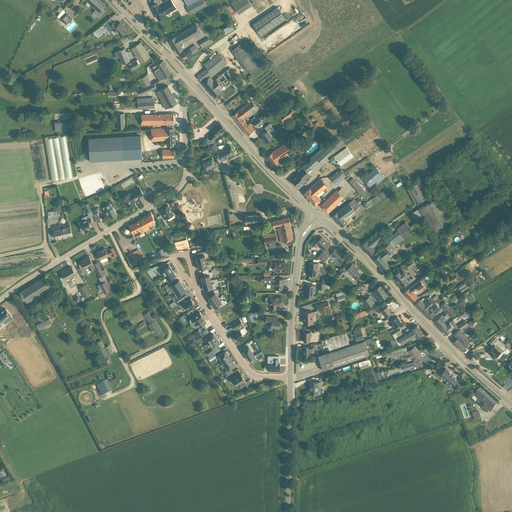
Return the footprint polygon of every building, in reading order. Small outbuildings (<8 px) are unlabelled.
[(99,0),(86,0),(96,9),(94,12),(98,16),(104,10),(102,8),(105,5),(99,0)] [(152,6),(159,19),(166,15),(165,14),(167,13),(170,11),(176,7),(171,0),(166,0),(161,3),(160,2),(157,3),(152,6)] [(184,0),(188,5),(186,6),(191,14),(206,5),(203,0),(184,0)] [(248,0),(234,0),(231,2),(239,13),(252,4),(248,0)] [(253,23),(263,37),(264,37),(262,35),(286,18),(278,6),(253,23)] [(66,11),(60,17),(66,24),(73,18),(66,11)] [(109,19),(103,24),(117,38),(126,30),(122,25),(123,24),(120,22),(117,25),(114,21),(113,22),(109,19)] [(196,24),(170,40),(177,52),(183,49),(180,44),(201,32),(196,24)] [(209,37),(200,42),(203,48),(214,42),(212,39),(211,39),(209,37)] [(231,50),(247,71),(261,61),(246,39),(231,50)] [(136,55),(135,55),(136,58),(137,57),(138,59),(137,60),(137,59),(132,62),(129,64),(132,70),(140,66),(139,63),(150,56),(140,42),(132,48),(136,55)] [(114,53),(116,57),(119,56),(122,63),(130,60),(125,48),(114,53)] [(181,54),(184,59),(193,53),(190,48),(181,54)] [(200,72),(197,75),(201,81),(205,78),(211,73),(213,75),(227,62),(218,52),(204,64),(207,67),(200,72)] [(154,72),(155,74),(168,67),(163,60),(152,67),(155,71),(154,72)] [(168,67),(155,74),(159,80),(162,78),(165,77),(171,73),(168,67)] [(232,77),(236,73),(230,67),(226,70),(213,80),(210,76),(202,82),(215,97),(222,91),(220,88),(232,77)] [(151,84),(138,90),(140,94),(143,93),(152,89),(153,91),(157,89),(154,83),(154,82),(151,84)] [(161,99),(166,108),(177,102),(168,86),(160,90),(157,91),(161,99)] [(247,103),(232,115),(247,134),(251,131),(255,129),(250,123),(248,125),(244,120),(243,118),(244,117),(246,116),(247,117),(251,114),(251,115),(259,109),(250,97),(249,97),(245,100),(247,103)] [(137,99),(132,99),(133,109),(137,108),(154,107),(155,107),(155,99),(137,100),(137,99)] [(276,113),(283,123),(298,111),(292,102),(276,113)] [(141,114),(141,124),(173,123),(173,113),(141,114)] [(256,119),(256,120),(253,122),(256,126),(263,121),(259,117),(257,118),(256,119)] [(75,121),(55,123),(55,131),(75,129),(75,121)] [(210,147),(215,142),(216,141),(214,139),(225,129),(220,122),(212,128),(214,131),(206,138),(208,143),(209,147),(210,147)] [(261,135),(266,141),(272,136),(269,132),(273,128),(269,123),(265,127),(267,130),(261,135)] [(152,140),(167,140),(167,145),(174,144),(173,127),(151,128),(152,140)] [(142,129),(124,132),(126,147),(144,144),(142,129)] [(51,180),(72,176),(66,135),(45,138),(51,180)] [(294,138),(300,146),(304,143),(298,135),(294,138)] [(122,136),(88,138),(90,161),(123,159),(122,136)] [(272,152),(267,155),(275,166),(279,163),(282,161),(281,159),(296,148),(290,140),(272,152)] [(310,175),(307,172),(335,147),(331,142),(303,167),(304,169),(299,173),(292,180),(298,186),(305,180),(310,175)] [(214,143),(209,147),(214,152),(219,148),(214,143)] [(217,152),(222,160),(226,158),(225,157),(234,153),(230,144),(225,146),(225,148),(217,152)] [(346,147),(334,156),(341,165),(353,156),(346,147)] [(160,150),(158,150),(158,155),(163,155),(163,157),(169,157),(174,157),(174,150),(174,149),(162,149),(162,150),(160,150)] [(204,161),(203,162),(206,169),(215,165),(212,157),(210,158),(209,155),(203,158),(204,161)] [(281,170),(284,173),(285,174),(295,166),(292,162),(287,166),(286,166),(281,170)] [(340,167),(330,176),(336,183),(346,175),(340,167)] [(363,178),(370,186),(375,181),(382,175),(383,175),(376,167),(363,178)] [(384,177),(382,175),(375,181),(377,183),(384,177)] [(360,194),(364,190),(354,177),(349,180),(360,194)] [(321,178),(304,193),(314,205),(321,199),(317,195),(327,186),(321,178)] [(420,181),(407,188),(415,204),(426,198),(424,193),(426,191),(420,181)] [(122,198),(127,206),(135,200),(135,199),(144,193),(140,187),(131,193),(130,192),(122,198)] [(321,205),(328,213),(337,204),(341,200),(344,198),(348,194),(342,188),(338,191),(336,190),(321,205)] [(364,204),(367,208),(375,202),(376,204),(387,197),(383,191),(364,204)] [(438,197),(418,209),(422,215),(424,214),(436,234),(453,224),(438,197)] [(349,202),(332,215),(341,226),(347,222),(343,218),(360,206),(354,198),(349,202)] [(109,209),(104,211),(107,215),(109,214),(110,217),(117,214),(113,207),(112,207),(110,203),(107,205),(109,209)] [(160,212),(165,219),(173,214),(168,204),(161,208),(162,210),(160,212)] [(346,228),(352,237),(374,220),(368,212),(346,228)] [(151,213),(129,225),(133,233),(139,230),(140,233),(145,230),(144,227),(155,221),(151,213)] [(261,216),(262,216),(262,215),(261,216),(260,214),(257,214),(256,213),(256,214),(245,215),(245,222),(257,221),(258,221),(257,220),(260,220),(261,220),(261,219),(262,218),(262,217),(261,216)] [(79,222),(82,230),(91,226),(90,223),(92,222),(89,214),(86,215),(88,218),(79,222)] [(293,239),(289,222),(290,222),(289,217),(272,221),(274,226),(279,225),(280,227),(278,228),(281,242),(283,241),(283,242),(293,239)] [(386,244),(390,240),(409,226),(406,222),(397,229),(399,230),(384,242),(386,244)] [(53,226),(54,229),(56,238),(72,235),(69,225),(63,227),(62,224),(53,226)] [(409,226),(390,240),(391,242),(389,244),(388,243),(383,248),(385,250),(380,254),(374,259),(383,269),(389,264),(385,260),(398,250),(395,246),(405,238),(400,233),(409,226)] [(376,246),(375,245),(386,235),(381,229),(367,241),(366,240),(361,245),(369,254),(375,250),(374,248),(376,246)] [(269,242),(269,247),(278,245),(275,232),(263,234),(265,243),(269,242)] [(318,245),(324,250),(330,244),(322,236),(318,240),(316,238),(311,243),(316,248),(318,245)] [(187,237),(176,239),(178,247),(188,245),(187,237)] [(205,239),(196,241),(197,247),(207,245),(205,239)] [(441,244),(431,250),(434,254),(444,248),(441,244)] [(96,252),(100,259),(109,255),(108,255),(111,253),(113,255),(114,257),(117,256),(116,254),(116,253),(113,247),(109,249),(110,250),(107,252),(105,248),(96,252)] [(331,253),(328,255),(337,263),(344,255),(336,247),(331,253)] [(130,254),(126,255),(131,265),(143,259),(141,254),(138,255),(136,250),(130,253),(130,254)] [(207,256),(206,250),(198,252),(199,256),(196,257),(197,263),(206,260),(205,257),(207,257),(207,256)] [(82,262),(79,264),(83,273),(94,267),(92,264),(93,264),(89,256),(86,257),(86,258),(82,261),(82,262)] [(411,258),(403,265),(407,270),(415,263),(411,258)] [(206,260),(197,263),(199,269),(202,268),(203,272),(208,270),(208,269),(211,268),(210,264),(207,264),(206,260)] [(270,261),(270,266),(274,266),(274,270),(276,270),(276,271),(278,271),(279,270),(285,271),(286,263),(275,261),(275,262),(270,261)] [(309,266),(310,266),(309,274),(317,275),(318,263),(309,261),(309,266)] [(164,263),(157,265),(164,275),(165,274),(172,269),(169,264),(166,266),(164,263)] [(347,268),(350,272),(349,273),(356,279),(361,273),(355,267),(356,266),(352,263),(347,268)] [(61,272),(63,276),(66,280),(76,274),(72,266),(68,269),(67,268),(61,272)] [(96,270),(100,277),(105,275),(104,273),(102,270),(101,267),(96,270)] [(459,270),(454,273),(457,277),(455,278),(457,281),(459,280),(460,281),(462,279),(464,278),(462,275),(464,273),(461,268),(459,270)] [(172,269),(165,274),(168,279),(176,274),(172,269)] [(204,276),(201,276),(202,282),(211,280),(210,277),(212,276),(213,275),(212,271),(209,271),(208,270),(203,272),(204,276)] [(399,271),(394,275),(403,286),(408,281),(405,278),(408,275),(403,270),(400,272),(399,271)] [(20,292),(28,304),(43,294),(40,291),(49,285),(44,277),(20,292)] [(271,283),(271,288),(275,288),(277,289),(282,289),(283,283),(284,283),(284,278),(279,278),(276,278),(275,283),(271,283)] [(106,280),(98,285),(101,291),(103,289),(105,293),(110,290),(108,288),(110,287),(106,280)] [(179,280),(170,285),(174,290),(182,284),(179,280)] [(214,283),(212,283),(211,280),(202,282),(204,288),(207,287),(208,290),(216,288),(215,284),(214,283)] [(409,288),(404,293),(412,302),(417,297),(413,292),(417,289),(418,289),(424,285),(420,280),(409,288)] [(465,281),(458,286),(462,291),(469,286),(465,281)] [(320,282),(318,292),(323,292),(324,289),(329,290),(330,285),(328,284),(328,283),(320,282)] [(79,288),(85,298),(91,294),(86,284),(79,288)] [(182,284),(174,290),(177,295),(185,290),(182,284)] [(305,296),(313,297),(314,289),(315,289),(315,285),(306,284),(305,296)] [(374,289),(370,292),(377,301),(381,298),(381,299),(388,294),(381,284),(374,289)] [(217,294),(218,293),(218,292),(216,289),(214,290),(215,292),(208,297),(211,302),(219,297),(217,294)] [(344,291),(336,294),(337,297),(340,296),(341,300),(346,298),(344,291)] [(455,295),(451,298),(456,303),(459,300),(455,295)] [(270,308),(276,309),(277,304),(282,305),(282,297),(271,296),(270,303),(270,304),(270,308)] [(363,300),(365,305),(368,308),(375,303),(370,296),(363,300)] [(182,297),(176,301),(179,305),(183,303),(187,309),(195,303),(191,297),(187,300),(186,299),(184,300),(182,297)] [(222,299),(221,300),(219,297),(211,302),(214,307),(222,302),(223,305),(226,303),(224,299),(222,299)] [(415,305),(421,311),(431,302),(433,304),(435,302),(431,297),(429,300),(429,299),(424,304),(420,299),(415,305)] [(324,302),(316,305),(316,306),(318,310),(326,308),(326,307),(330,306),(329,302),(328,301),(324,303),(324,302)] [(433,304),(431,302),(421,311),(429,319),(435,313),(441,308),(435,302),(433,304)] [(445,302),(441,306),(451,316),(454,314),(455,316),(458,313),(457,312),(458,311),(456,310),(455,310),(453,308),(451,306),(450,307),(445,302)] [(378,311),(380,314),(383,312),(385,316),(391,312),(387,305),(381,309),(378,311)] [(229,322),(238,316),(235,310),(232,312),(229,307),(219,314),(224,322),(228,319),(228,320),(229,319),(230,321),(229,322)] [(10,314),(5,308),(1,312),(0,311),(0,324),(4,321),(3,320),(10,314)] [(203,316),(200,311),(196,314),(195,312),(193,308),(187,312),(189,316),(191,315),(192,316),(193,318),(192,318),(193,321),(194,322),(203,316)] [(150,322),(157,317),(151,309),(144,314),(150,322)] [(314,311),(303,312),(303,317),(304,317),(304,323),(312,323),(312,316),(313,316),(313,315),(314,314),(314,311)] [(442,314),(435,321),(440,328),(446,323),(444,321),(449,317),(446,314),(444,316),(442,314)] [(203,323),(206,321),(203,316),(194,322),(195,323),(197,325),(198,325),(198,326),(199,326),(200,328),(198,329),(199,330),(201,333),(207,329),(204,325),(203,323)] [(266,316),(265,322),(271,322),(271,328),(269,327),(268,331),(275,332),(275,329),(276,329),(276,328),(279,328),(280,321),(277,320),(278,317),(272,316),(267,316),(266,316)] [(390,323),(392,327),(395,325),(395,326),(401,323),(397,316),(391,319),(393,322),(390,323)] [(49,317),(36,324),(38,329),(52,323),(49,317)] [(239,318),(230,324),(233,328),(234,328),(236,331),(232,334),(236,340),(243,335),(240,329),(244,326),(242,323),(242,322),(239,318)] [(155,320),(148,324),(151,328),(150,328),(153,333),(154,332),(156,335),(163,331),(155,320)] [(446,323),(440,328),(446,334),(450,330),(454,327),(455,328),(457,326),(452,320),(449,322),(446,324),(446,323)] [(458,325),(460,329),(468,324),(466,320),(458,325)] [(463,335),(461,334),(476,324),(474,321),(459,331),(458,329),(457,330),(454,334),(457,337),(453,341),(462,350),(466,346),(462,342),(468,336),(465,334),(463,335)] [(411,329),(406,332),(408,335),(406,336),(408,340),(410,339),(415,336),(417,338),(423,333),(417,325),(411,329)] [(201,333),(203,336),(205,335),(209,342),(217,337),(213,332),(211,334),(207,328),(207,329),(201,333)] [(408,335),(406,332),(403,334),(400,329),(392,334),(399,345),(408,340),(406,336),(408,335)] [(330,351),(318,355),(323,370),(365,356),(366,359),(371,358),(366,345),(365,339),(349,344),(345,332),(325,338),(326,341),(327,345),(330,351)] [(217,337),(209,342),(214,349),(212,350),(214,353),(221,349),(217,344),(220,342),(217,337)] [(372,337),(365,339),(366,345),(374,343),(372,337)] [(322,342),(319,343),(321,347),(327,345),(326,341),(325,338),(321,340),(322,342)] [(113,352),(110,344),(105,346),(102,339),(97,341),(104,357),(113,352)] [(255,353),(261,350),(255,339),(250,342),(255,353)] [(496,348),(491,353),(495,357),(494,358),(497,360),(498,359),(498,360),(503,354),(504,355),(505,356),(507,356),(508,355),(510,353),(504,347),(505,347),(503,345),(502,346),(497,341),(493,345),(496,348)] [(247,347),(247,346),(244,348),(244,349),(243,350),(250,360),(256,356),(258,359),(263,355),(261,350),(254,355),(249,346),(247,347)] [(314,346),(304,346),(304,356),(310,356),(310,351),(314,351),(314,346)] [(392,354),(407,349),(406,346),(402,348),(400,348),(391,351),(382,354),(383,358),(392,354)] [(415,346),(408,350),(409,352),(405,355),(408,358),(411,356),(415,362),(418,360),(419,359),(420,359),(420,358),(422,357),(415,346)] [(230,358),(228,355),(229,354),(227,351),(226,351),(225,350),(218,355),(218,356),(222,363),(223,362),(230,358)] [(0,365),(2,364),(8,359),(2,351),(0,352),(0,365)] [(235,365),(234,364),(235,363),(233,360),(233,361),(230,358),(223,362),(226,366),(222,369),(226,376),(233,371),(231,368),(235,365)] [(264,366),(264,369),(268,369),(268,370),(273,370),(273,371),(277,371),(277,370),(278,370),(278,364),(277,364),(277,359),(272,359),(272,360),(272,364),(268,364),(268,366),(264,366)] [(359,360),(359,365),(362,365),(362,368),(372,366),(370,359),(359,360)] [(402,365),(388,370),(389,374),(403,369),(402,365)] [(446,368),(440,374),(448,381),(445,384),(449,387),(457,379),(446,368)] [(240,373),(232,378),(239,388),(246,384),(243,381),(245,380),(243,376),(244,376),(242,373),(241,373),(240,373)] [(107,381),(99,385),(104,396),(112,392),(107,381)] [(320,381),(310,381),(310,393),(320,393),(320,381)] [(477,393),(474,396),(478,399),(476,402),(477,403),(487,413),(489,410),(491,412),(497,405),(480,389),(477,393)] [(477,412),(472,414),(475,421),(480,418),(477,412)]
